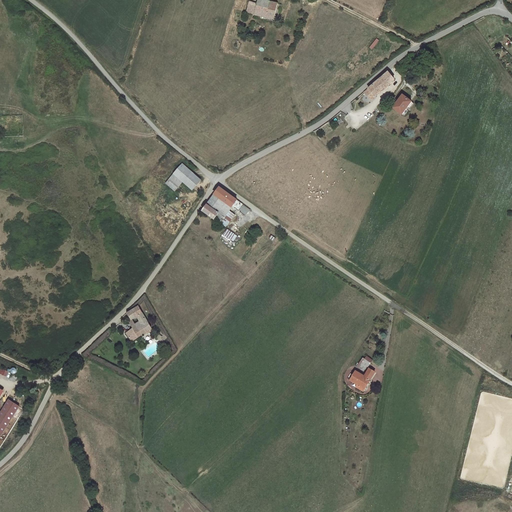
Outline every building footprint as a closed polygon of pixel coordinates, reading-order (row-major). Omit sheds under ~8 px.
[(263,0),(257,0),(257,3),(249,1),(246,12),(274,19),(278,4),(263,0)] [(372,101),(379,94),(390,85),(389,84),(395,80),(388,72),(375,83),(364,92),(372,101)] [(393,108),(402,115),(412,102),(403,95),(393,108)] [(182,164),(165,183),(175,192),(183,182),(193,190),(201,180),(182,164)] [(232,207),(234,204),(237,200),(220,187),(214,194),(232,207)] [(232,207),(214,194),(207,204),(225,217),(229,211),(232,207)] [(229,211),(225,217),(207,204),(203,210),(220,223),(221,223),(222,221),(228,225),(235,215),(229,211)] [(227,229),(223,235),(233,241),(237,236),(227,229)] [(138,306),(127,313),(131,319),(132,320),(137,316),(142,324),(136,327),(134,329),(133,328),(126,333),(132,341),(152,328),(138,306)] [(162,336),(159,333),(157,337),(158,340),(162,345),(165,342),(164,342),(163,342),(163,341),(162,340),(163,339),(163,338),(162,336)] [(363,358),(357,366),(363,371),(367,365),(368,366),(371,363),(363,358)] [(357,387),(364,391),(375,372),(369,369),(365,376),(356,371),(350,380),(358,385),(357,387)] [(9,400),(0,413),(0,437),(19,407),(9,400)]
